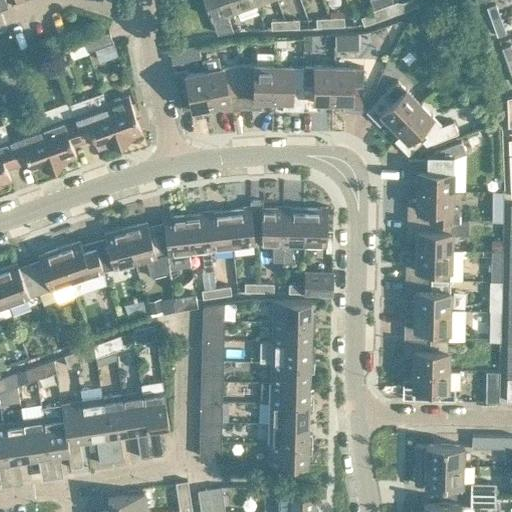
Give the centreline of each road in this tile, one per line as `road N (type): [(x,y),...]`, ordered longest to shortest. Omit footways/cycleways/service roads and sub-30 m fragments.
road 1 (residential): [(172,153),(350,159),(363,200),(363,409)]
road 2 (residential): [(68,486),(187,467),(185,317)]
road 3 (residential): [(0,219),(172,153)]
road 4 (residential): [(172,153),(139,0)]
road 5 (residential): [(511,411),(363,409)]
